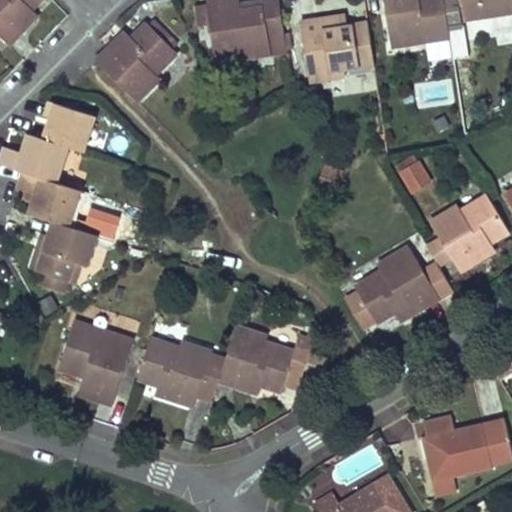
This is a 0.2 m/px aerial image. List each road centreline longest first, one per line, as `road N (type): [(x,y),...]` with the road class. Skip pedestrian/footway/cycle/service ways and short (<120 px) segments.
road 1 (residential): [(511,318),(290,446),(221,507)]
road 2 (residential): [(0,422),(159,472),(221,507)]
road 3 (residential): [(0,115),(96,21)]
